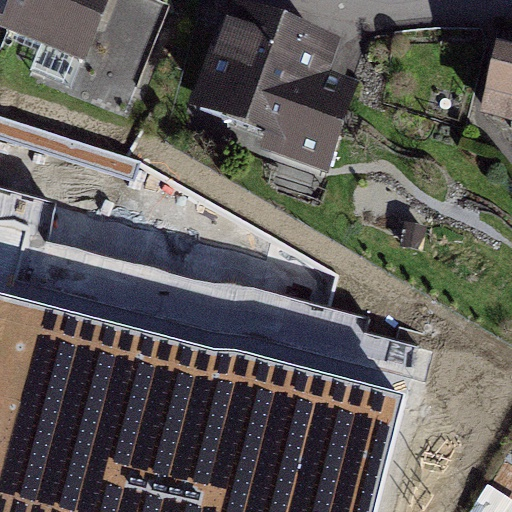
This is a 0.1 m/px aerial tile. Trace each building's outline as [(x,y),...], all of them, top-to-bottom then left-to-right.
[(0,0),(0,19),(15,26),(25,0),(0,0)] [(90,56),(112,0),(25,0),(15,26),(90,56)] [(371,36),(264,0),(233,0),(195,114),(330,158),(371,36)] [(511,127),(511,32),(501,30),(483,122),(511,127)] [(0,511),(192,511),(257,259),(0,194),(0,511)] [(352,511),(354,506),(262,484),(255,511),(352,511)]
